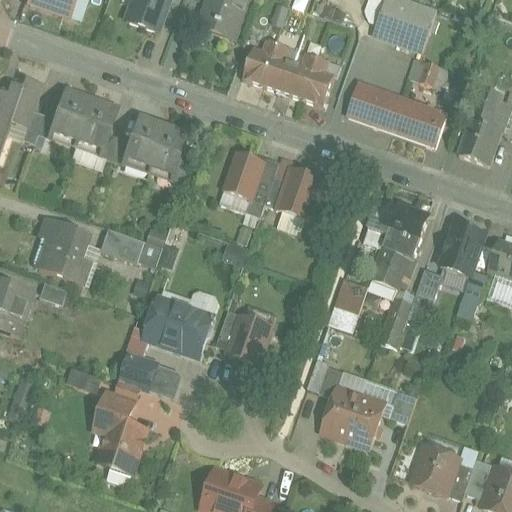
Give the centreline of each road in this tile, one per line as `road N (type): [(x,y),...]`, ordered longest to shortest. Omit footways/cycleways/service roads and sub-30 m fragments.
road 1 (residential): [(511,214),(0,37)]
road 2 (residential): [(248,436),(246,405),(216,393),(202,401),(193,418),(201,444),(219,452),(238,448)]
road 3 (residential): [(377,511),(248,436)]
